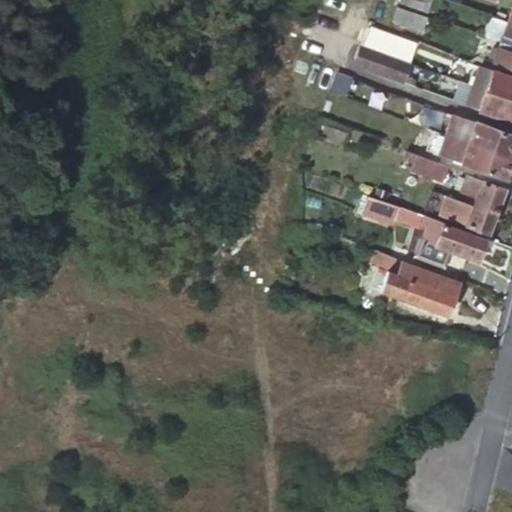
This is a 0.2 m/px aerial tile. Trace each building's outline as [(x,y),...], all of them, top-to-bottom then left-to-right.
[(425,15),(395,6),(390,19),(420,30),(425,15)] [(511,45),(511,23),(505,21),(498,41),(511,45)] [(347,42),(394,59),(401,40),(354,24),(347,42)] [(394,59),(347,42),(342,56),(354,66),(388,77),(394,59)] [(511,69),(511,52),(498,47),(492,63),(511,69)] [(470,85),(511,99),(511,77),(478,66),(470,85)] [(337,71),(329,92),(344,97),(352,76),(337,71)] [(511,120),(511,99),(470,85),(464,104),(511,120)] [(397,116),(424,126),(430,111),(412,105),(409,112),(400,108),(397,116)] [(468,142),(511,158),(511,154),(511,136),(475,123),(468,142)] [(504,178),(511,158),(468,142),(443,133),(436,154),(504,178)] [(442,182),(448,166),(405,151),(402,160),(412,163),(409,171),(442,182)] [(473,204),(468,220),(466,223),(487,231),(502,190),(466,176),(459,194),(464,195),(468,197),(466,202),(473,204)] [(456,216),(468,220),(473,204),(466,202),(468,197),(464,195),(456,216)] [(421,215),(390,204),(388,211),(396,214),(391,225),(400,228),(402,223),(416,228),(421,215)] [(477,262),(486,239),(426,217),(424,223),(431,226),(426,240),(438,244),(437,248),(452,254),(477,262)] [(394,248),(411,254),(415,242),(398,236),(394,248)] [(447,268),(452,254),(437,248),(438,244),(426,240),(418,259),(447,268)] [(401,262),(382,254),(377,270),(387,273),(397,276),(401,262)] [(448,317),(460,282),(401,262),(397,276),(387,273),(380,293),(448,317)] [(511,451),(510,453),(502,483),(511,485),(511,451)]
